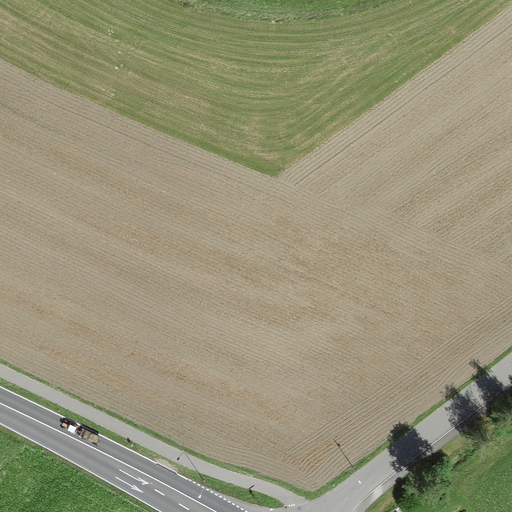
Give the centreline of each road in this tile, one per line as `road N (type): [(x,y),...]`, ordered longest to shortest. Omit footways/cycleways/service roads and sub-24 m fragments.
road 1 (track): [(306,511),(0,368)]
road 2 (residential): [(511,365),(329,511)]
road 3 (primary): [(0,403),(200,511)]
